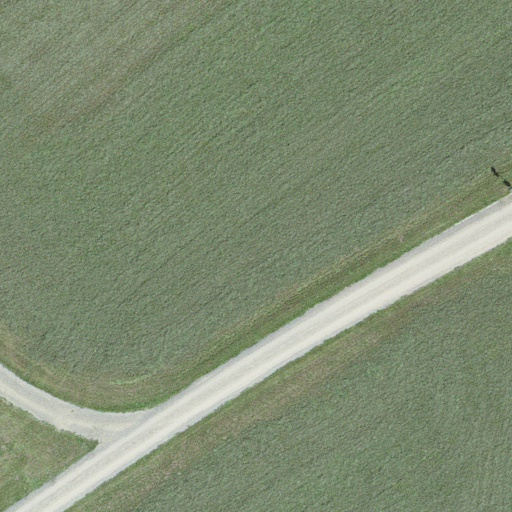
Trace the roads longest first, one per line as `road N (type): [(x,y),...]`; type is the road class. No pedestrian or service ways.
road 1 (track): [(44,511),(148,436),(511,219)]
road 2 (track): [(0,381),(105,430),(148,436)]
